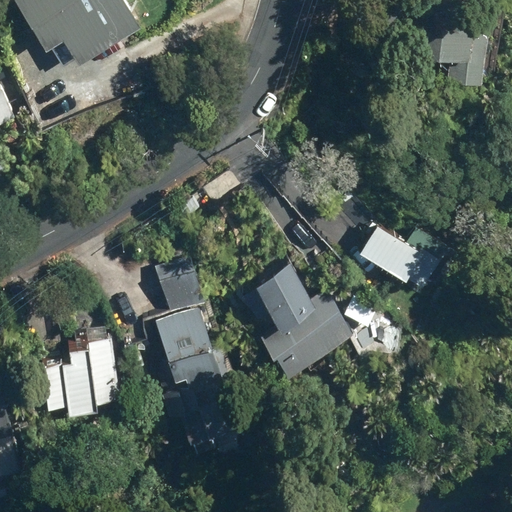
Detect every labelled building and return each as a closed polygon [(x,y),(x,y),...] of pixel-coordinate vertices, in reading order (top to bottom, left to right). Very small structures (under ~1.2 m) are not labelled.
[(64,31),(80,55),(140,17),(128,0),(19,0),(47,42),(64,31)] [(451,72),(482,75),(486,38),(497,39),(499,25),(475,22),(477,1),(472,0),(413,0),(409,42),(454,47),(451,72)] [(160,74),(166,84),(175,79),(168,69),(160,74)] [(32,90),(44,119),(76,107),(63,77),(32,90)] [(0,115),(16,107),(3,82),(0,83),(0,115)] [(360,244),(424,280),(436,259),(440,261),(447,248),(443,246),(445,242),(381,207),(376,217),(372,215),(365,228),(368,229),(360,244)] [(155,261),(170,305),(204,294),(188,249),(155,261)] [(78,278),(45,295),(62,328),(95,311),(78,278)] [(275,342),(289,364),(352,326),(325,283),(259,323),(272,344),(275,342)] [(210,418),(220,442),(252,430),(217,333),(210,335),(197,297),(148,314),(166,366),(156,370),(167,402),(177,399),(187,426),(210,418)] [(382,297),(368,314),(385,329),(399,312),(382,297)] [(64,388),(66,397),(118,389),(112,333),(67,339),(69,351),(40,355),(46,392),(64,388)] [(0,482),(25,476),(2,392),(0,392),(0,482)]
